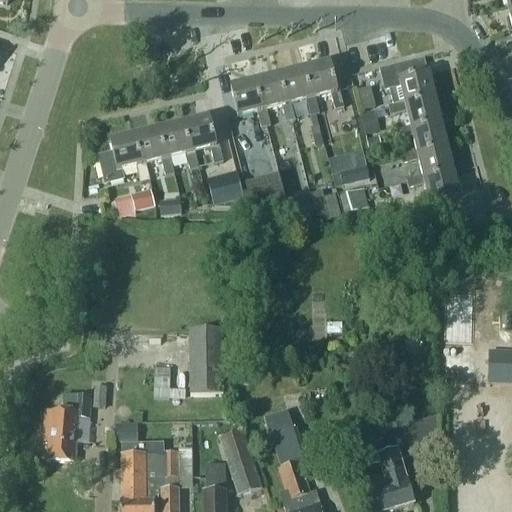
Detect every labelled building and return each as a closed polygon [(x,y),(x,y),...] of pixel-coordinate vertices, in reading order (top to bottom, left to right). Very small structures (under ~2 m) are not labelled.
[(404,104),(405,108),(435,101),(429,75),(417,78),(414,63),(384,70),(387,83),(382,84),(384,93),(389,92),(393,107),(404,104)] [(329,65),(304,71),(312,101),(315,100),(331,96),(335,112),(344,109),(340,94),(337,94),(329,65)] [(319,116),(315,100),(312,101),(304,71),(280,77),(287,107),(291,106),(306,102),(310,118),(316,117),(319,116)] [(280,77),(255,83),(263,113),(266,112),(282,108),(286,124),(295,122),(291,106),(287,107),(280,77)] [(263,113),(255,83),(230,89),(237,119),(257,115),(261,131),(270,128),(266,112),(263,113)] [(441,125),(435,101),(405,108),(404,104),(393,107),(388,108),(390,117),(406,113),(410,129),(411,132),(441,125)] [(360,117),(365,136),(377,134),(372,114),(360,117)] [(313,129),(310,130),(315,149),(323,147),(316,117),(310,118),(313,129)] [(208,119),(183,125),(191,155),(195,155),(210,151),(214,167),(232,162),(227,140),(215,143),(208,119)] [(183,125),(159,131),(166,162),(170,161),(186,157),(190,173),(199,171),(195,155),(191,155),(183,125)] [(412,138),(416,153),(417,157),(447,149),(441,125),(411,132),(410,129),(394,133),(396,142),(412,138)] [(159,131),(134,138),(142,168),(146,167),(161,163),(165,179),(174,177),(170,161),(166,162),(159,131)] [(150,183),(146,167),(142,168),(134,138),(109,144),(112,155),(98,159),(105,186),(123,182),(120,173),(137,169),(141,185),(150,183)] [(256,180),(246,138),(232,141),(242,183),(256,180)] [(380,147),(378,139),(366,142),(368,150),(380,147)] [(418,162),(422,178),(423,181),(453,174),(447,149),(417,157),(416,153),(400,157),(402,166),(418,162)] [(368,183),(362,156),(349,159),(353,174),(338,178),(341,190),(368,183)] [(423,181),(422,178),(406,182),(408,191),(424,187),(429,206),(459,199),(453,174),(423,181)] [(213,208),(241,201),(235,178),(207,185),(213,208)] [(154,208),(150,193),(130,198),(134,213),(154,208)] [(322,194),(311,197),(317,219),(323,218),(325,223),(340,220),(334,198),(323,201),(322,194)] [(358,213),(353,195),(339,199),(344,217),(358,213)] [(288,201),(293,222),(310,218),(305,197),(288,201)] [(170,204),(171,218),(181,217),(180,203),(170,204)] [(412,276),(423,282),(429,271),(417,265),(412,276)] [(328,295),(302,294),(301,343),(327,343),(328,295)] [(450,379),(473,380),(474,325),(451,325),(450,379)] [(188,333),(189,397),(222,397),(221,332),(188,333)] [(511,354),(489,354),(488,386),(511,386),(511,354)] [(93,409),(105,410),(106,390),(94,389),(93,409)] [(247,408),(260,407),(259,393),(246,394),(247,408)] [(47,446),(46,463),(75,466),(76,447),(75,447),(76,421),(88,421),(89,398),(62,397),(62,414),(44,413),(42,446),(47,446)] [(297,431),(294,432),(285,405),(261,413),(280,471),(278,471),(286,494),(279,496),(284,511),(321,511),(315,494),(309,495),(299,465),(307,462),(297,431)] [(369,495),(373,511),(400,511),(414,508),(407,484),(406,485),(399,463),(440,451),(441,418),(404,428),(406,434),(374,444),(378,459),(380,467),(363,471),(369,495)] [(123,446),(123,426),(115,427),(115,446),(123,446)] [(220,441),(238,499),(262,491),(244,434),(220,441)] [(121,504),(119,504),(119,511),(178,511),(178,455),(163,455),(162,446),(121,446),(121,504)] [(225,494),(225,480),(225,467),(206,468),(206,494),(203,494),(202,511),(226,511),(226,494),(225,494)]
